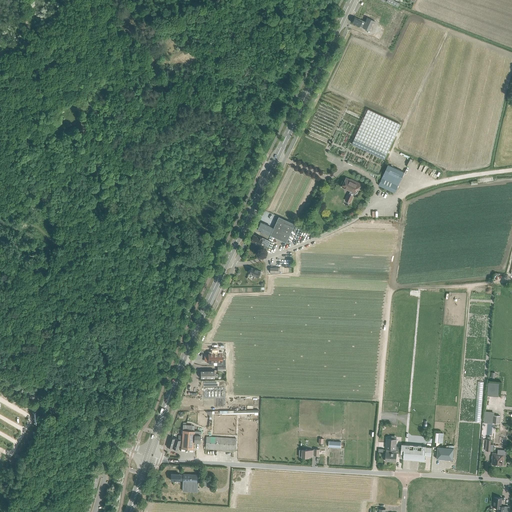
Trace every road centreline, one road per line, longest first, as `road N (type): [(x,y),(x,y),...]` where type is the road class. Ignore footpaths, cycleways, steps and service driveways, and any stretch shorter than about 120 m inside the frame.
road 1 (unclassified): [(227,260),(280,253),(434,183),(511,170)]
road 2 (secondary): [(227,260),(351,0)]
road 3 (track): [(374,473),(403,195)]
road 4 (unclassified): [(406,474),(148,455)]
road 5 (secondary): [(148,455),(227,260)]
road 6 (unclassified): [(148,455),(0,378)]
